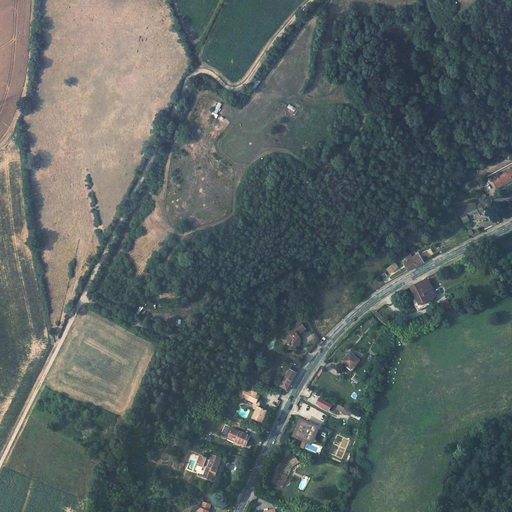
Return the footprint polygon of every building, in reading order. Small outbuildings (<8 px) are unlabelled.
[(217,117),(222,103),(218,101),(212,115),(217,117)] [(293,113),(296,108),(289,104),(287,107),(291,110),(291,111),(293,113)] [(511,176),(511,168),(491,178),(496,187),(511,179),(511,177),(511,176)] [(479,206),(459,214),(463,221),(468,219),(467,217),(481,210),(479,206)] [(419,254),(411,258),(416,267),(423,263),(419,254)] [(411,258),(404,262),(408,271),(416,267),(411,258)] [(427,278),(410,287),(420,305),(430,300),(437,297),(433,289),(432,287),(427,278)] [(416,298),(412,300),(418,310),(432,304),(430,300),(420,305),(416,298)] [(446,300),(439,304),(442,310),(449,306),(446,300)] [(298,319),(285,329),(288,333),(286,335),(288,338),(288,342),(286,342),(285,346),(293,347),(293,345),(297,346),(298,340),(297,337),(299,336),(296,333),(304,326),(298,319)] [(351,370),(359,362),(351,353),(342,362),(351,370)] [(298,370),(292,366),(279,387),(286,390),(298,370)] [(250,391),(243,388),(241,389),(233,395),(238,401),(243,398),(253,402),(252,405),(253,408),(256,410),(252,419),(262,423),(267,412),(259,408),(261,403),(260,401),(258,400),(260,395),(254,393),(255,391),(251,388),(250,391)] [(319,397),(315,404),(329,412),(332,405),(319,397)] [(350,416),(352,411),(337,405),(335,410),(350,416)] [(233,417),(231,422),(239,425),(241,419),(233,417)] [(312,443),(318,429),(303,422),(297,436),(312,443)] [(249,436),(240,432),(235,442),(245,447),(249,436)] [(202,473),(206,456),(198,454),(194,471),(202,473)] [(278,480),(285,484),(293,467),(300,462),(295,454),(286,460),(279,473),(281,474),(278,480)] [(221,460),(211,456),(208,463),(219,466),(221,460)] [(217,470),(207,467),(204,477),(212,480),(213,475),(215,476),(217,470)]
